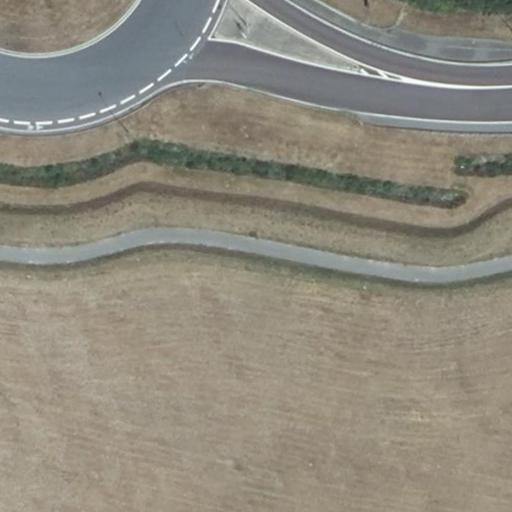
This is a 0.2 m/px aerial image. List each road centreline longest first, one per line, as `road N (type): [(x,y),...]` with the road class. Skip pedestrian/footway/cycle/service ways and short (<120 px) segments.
road 1 (tertiary): [(134,41),(192,60),(384,82)]
road 2 (tertiary): [(0,66),(35,73),(87,66),(134,41)]
road 3 (tertiary): [(384,82),(275,0)]
road 4 (tertiary): [(384,82),(511,88)]
